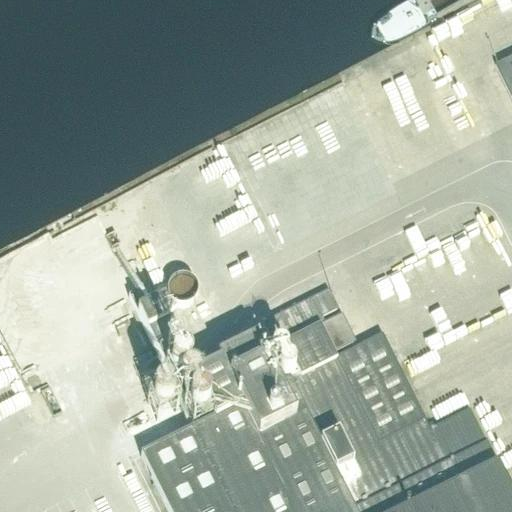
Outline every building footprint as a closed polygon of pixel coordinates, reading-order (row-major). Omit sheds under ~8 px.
[(511,65),(496,73),(511,104),(511,65)] [(441,252),(362,282),(386,344),(464,314),(441,252)] [(184,363),(164,322),(178,312),(184,312),(188,311),(192,308),(195,304),(197,299),(197,294),(195,290),(192,286),(188,283),(184,281),(179,281),(174,283),(170,286),(167,290),(166,293),(152,300),(148,291),(127,301),(163,373),(184,363)] [(511,511),(511,493),(471,413),(428,434),(381,339),(335,363),(332,358),(353,347),(339,321),(323,329),(320,322),(336,314),(327,296),(262,329),(274,353),(282,349),(299,382),(277,393),(265,367),(264,367),(253,345),(216,364),(219,369),(196,380),(217,421),(139,461),(165,511),(511,511)] [(81,356),(58,365),(64,379),(87,371),(81,356)] [(491,445),(511,438),(511,416),(485,425),(491,445)]
